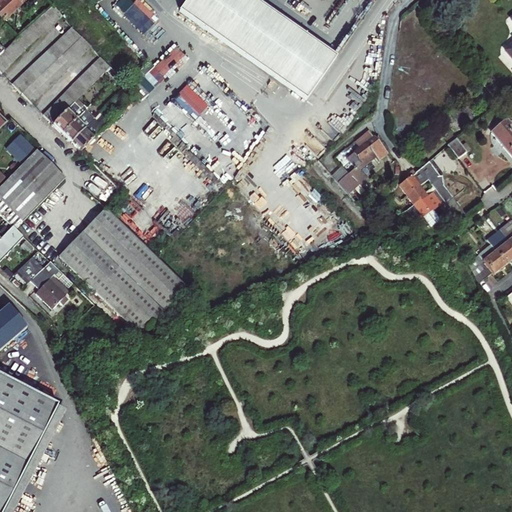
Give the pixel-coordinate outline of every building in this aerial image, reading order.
[(0,0),(0,19),(2,22),(15,9),(24,0),(0,0)] [(248,0),(188,0),(178,15),(304,104),(335,61),(248,0)] [(0,71),(59,13),(51,5),(16,36),(0,52),(0,71)] [(5,25),(19,13),(15,9),(2,22),(5,25)] [(67,64),(88,44),(69,25),(46,46),(10,84),(30,103),(67,64)] [(153,67),(162,77),(184,56),(175,46),(153,67)] [(64,111),(56,103),(100,57),(98,56),(41,114),(51,124),(64,111)] [(64,110),(108,66),(100,57),(56,103),(64,111),(64,110)] [(76,106),(68,114),(64,110),(64,111),(51,124),(56,128),(60,132),(81,111),(76,106)] [(83,116),(85,114),(81,111),(60,132),(65,138),(69,141),(82,127),(78,123),(84,117),(83,116)] [(92,127),(96,132),(107,121),(102,116),(92,127)] [(511,125),(507,119),(489,134),(502,149),(511,160),(511,125)] [(92,127),(87,123),(82,127),(92,136),(96,132),(92,127)] [(92,136),(82,127),(69,141),(74,146),(78,150),(92,136)] [(357,169),(363,164),(365,167),(375,158),(379,162),(388,154),(369,131),(353,144),(358,150),(347,160),(349,162),(342,168),(349,175),(338,184),(348,196),(354,191),(360,197),(365,193),(364,192),(371,186),(359,172),(357,169)] [(20,137),(5,151),(19,164),(33,150),(20,137)] [(464,153),(453,140),(445,147),(456,161),(464,153)] [(0,203),(20,223),(63,178),(34,151),(4,183),(0,186),(0,203)] [(438,173),(429,162),(415,173),(412,169),(408,172),(403,176),(406,180),(397,187),(405,196),(419,186),(418,185),(426,179),(434,190),(443,184),(442,173),(438,173)] [(338,184),(349,175),(342,168),(331,177),(338,184)] [(0,179),(0,217),(10,227),(13,230),(20,223),(0,203),(0,186),(4,183),(0,179)] [(426,197),(419,186),(405,196),(414,206),(407,211),(415,220),(421,216),(423,219),(425,217),(433,227),(443,219),(435,209),(439,205),(454,224),(467,214),(443,184),(434,190),(426,197)] [(503,215),(497,207),(493,211),(499,218),(503,215)] [(135,334),(180,287),(99,210),(54,257),(135,334)] [(507,245),(511,240),(511,225),(509,222),(497,231),(503,240),(507,245)] [(0,261),(22,239),(10,227),(0,238),(0,261)] [(379,229),(367,234),(371,241),(384,235),(379,229)] [(507,245),(503,240),(491,250),(495,254),(507,245)] [(511,263),(511,262),(511,250),(507,245),(495,254),(506,268),(511,263)] [(495,254),(491,250),(490,247),(466,266),(477,288),(490,277),(492,279),(498,274),(506,268),(495,254)] [(11,276),(23,287),(29,281),(40,269),(29,258),(11,276)] [(66,298),(50,282),(55,276),(69,289),(72,286),(47,263),(40,269),(29,281),(38,289),(40,292),(36,296),(52,312),(59,305),(62,308),(68,302),(65,298),(66,298)] [(0,351),(26,329),(9,307),(0,314),(0,351)] [(0,511),(55,407),(0,377),(0,511)] [(11,511),(64,411),(55,407),(0,511),(11,511)]
